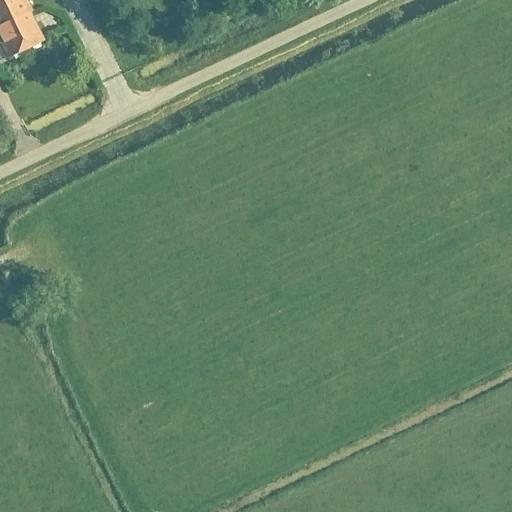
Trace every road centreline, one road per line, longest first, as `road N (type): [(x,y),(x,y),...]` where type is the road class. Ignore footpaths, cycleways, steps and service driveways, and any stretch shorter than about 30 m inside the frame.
road 1 (unclassified): [(0,174),(369,0)]
road 2 (unknown): [(128,113),(74,0)]
